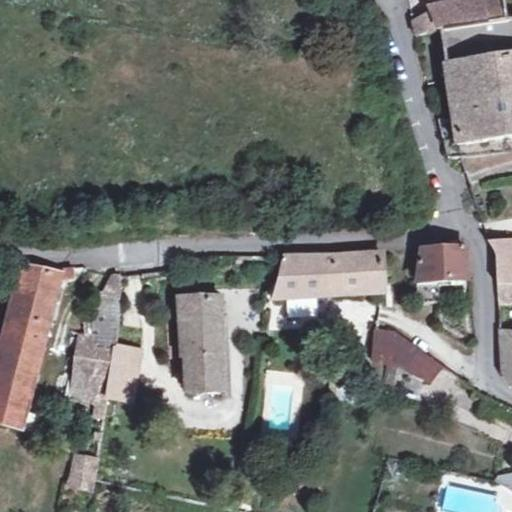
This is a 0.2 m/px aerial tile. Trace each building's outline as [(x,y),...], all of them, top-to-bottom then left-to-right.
[(415,26),(418,38),(487,27),(483,5),(482,0),(470,0),(431,9),(433,19),(415,26)] [(487,27),(418,38),(431,86),(449,82),(452,106),(511,98),(511,0),(503,0),(504,2),(507,24),(487,27)] [(504,2),(483,5),(487,27),(507,24),(504,2)] [(511,139),(511,98),(452,106),(457,146),(511,139)] [(497,263),(498,285),(511,283),(511,240),(490,244),(495,251),(497,263)] [(468,250),(463,250),(463,247),(423,247),(419,280),(419,303),(440,301),(439,280),(468,278),(468,250)] [(384,293),(383,254),(327,257),(284,257),(271,301),(384,293)] [(72,271),(34,262),(0,388),(0,419),(30,426),(72,278),(89,276),(88,265),(73,266),(72,271)] [(107,398),(113,347),(121,279),(114,277),(107,293),(97,293),(95,339),(82,337),(71,392),(88,398),(90,393),(107,398)] [(511,283),(498,285),(499,306),(511,304),(511,283)] [(185,359),(187,395),(224,393),(219,299),(179,300),(182,359),(185,359)] [(273,330),(290,329),(289,307),(271,308),(273,330)] [(500,371),(511,385),(511,332),(499,331),(500,371)] [(429,382),(444,368),(395,336),(375,332),(371,362),(400,368),(429,382)] [(113,347),(107,398),(133,403),(141,351),(113,347)] [(369,406),(370,388),(336,384),(335,401),(369,406)] [(100,455),(83,452),(77,483),(96,489),(100,455)]
